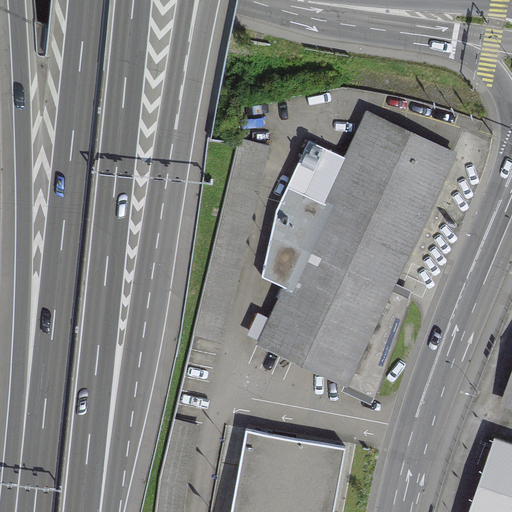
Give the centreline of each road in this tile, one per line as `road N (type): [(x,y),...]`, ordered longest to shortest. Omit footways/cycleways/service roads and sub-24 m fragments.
road 1 (motorway): [(84,0),(30,511)]
road 2 (motorway): [(81,511),(131,0)]
road 3 (motorway): [(16,0),(24,266),(8,511)]
road 4 (motorway): [(111,511),(185,69)]
road 5 (tertiary): [(511,173),(415,431),(394,511)]
road 6 (secondary): [(511,38),(263,0)]
